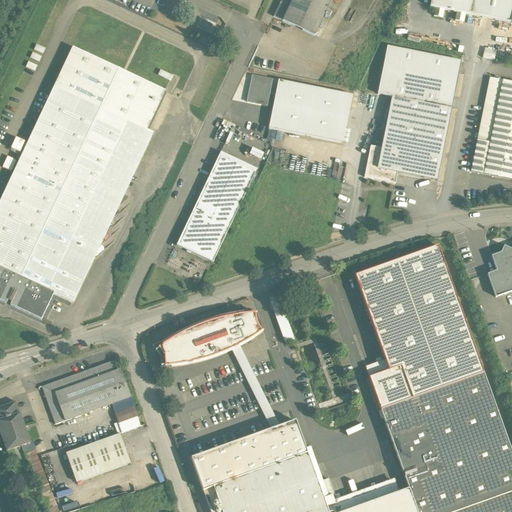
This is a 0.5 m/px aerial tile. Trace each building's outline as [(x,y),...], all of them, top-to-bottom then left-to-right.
[(281,0),(273,17),(314,36),(331,0),(281,0)] [(473,0),(430,0),(429,8),(434,9),(443,11),(465,15),(470,16),(473,0)] [(511,10),(511,0),(473,0),(470,16),(509,24),(511,10)] [(443,11),(434,9),(433,17),(441,19),(443,11)] [(465,15),(455,13),(454,21),(462,23),(465,15)] [(164,92),(72,47),(54,87),(146,131),(164,92)] [(460,62),(386,47),(377,95),(391,98),(391,97),(451,109),(460,62)] [(272,80),(252,76),(246,102),(267,106),(269,94),(270,88),(272,80)] [(489,78),(477,140),(489,143),(502,81),(499,80),(499,79),(498,79),(497,80),(489,78)] [(352,96),(278,81),(276,89),(275,95),(268,129),(342,143),(352,96)] [(511,82),(502,81),(489,143),(477,140),(471,172),(511,180),(511,82)] [(146,131),(54,87),(0,202),(0,269),(53,295),(66,302),(146,131)] [(451,109),(391,97),(391,98),(381,149),(377,169),(397,173),(437,181),(451,109)] [(381,149),(370,146),(364,178),(394,184),(397,173),(377,169),(381,149)] [(255,173),(219,156),(176,246),(212,263),(255,173)] [(368,378),(380,411),(483,374),(437,247),(356,276),(389,371),(368,378)] [(511,249),(509,250),(502,247),(499,254),(490,257),(495,272),(487,275),(495,297),(511,291),(511,249)] [(53,295),(0,270),(0,301),(6,304),(7,301),(11,303),(10,306),(41,321),(53,295)] [(277,296),(272,298),(277,311),(283,309),(277,296)] [(228,317),(213,321),(206,323),(200,326),(191,329),(182,334),(175,337),(166,343),(157,349),(159,351),(164,357),(164,365),(164,368),(175,367),(187,365),(187,364),(191,363),(191,364),(207,360),(217,356),(223,354),(231,351),(233,350),(233,349),(237,347),(244,344),(253,338),(263,332),(256,314),(237,316),(237,318),(228,319),(228,317)] [(276,318),(284,341),(293,338),(285,315),(276,318)] [(148,337),(151,344),(175,331),(172,325),(148,337)] [(279,427),(239,347),(237,347),(233,350),(231,351),(270,430),(279,427)] [(117,360),(51,384),(65,421),(130,398),(117,360)] [(511,457),(483,374),(380,411),(408,490),(416,511),(456,511),(511,492),(511,457)] [(65,421),(51,384),(41,387),(55,425),(65,421)] [(30,443),(16,404),(0,409),(0,435),(6,452),(21,447),(30,443)] [(134,407),(115,414),(114,414),(118,424),(137,417),(134,407)] [(137,417),(118,424),(121,433),(141,426),(137,417)] [(270,430),(191,459),(202,492),(213,488),(212,488),(307,454),(295,421),(279,427),(270,430)] [(118,435),(65,454),(76,483),(129,463),(119,435),(118,435)] [(30,443),(21,447),(23,454),(34,450),(32,443),(30,443)] [(327,511),(307,454),(212,488),(213,488),(221,511),(327,511)] [(221,511),(213,488),(202,492),(209,511),(221,511)] [(416,511),(408,490),(345,511),(416,511)] [(511,511),(511,492),(456,511),(511,511)]
